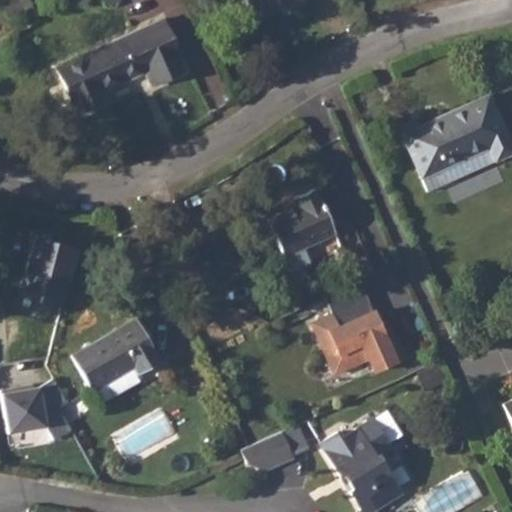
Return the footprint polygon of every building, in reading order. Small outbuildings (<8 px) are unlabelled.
[(243,0),(252,19),(294,0),(243,0)] [(161,20),(83,54),(55,68),(76,113),(103,99),(99,91),(144,71),(151,85),(184,69),(161,20)] [(400,133),(420,176),(488,146),(495,160),(511,151),(511,148),(487,94),(400,133)] [(488,146),(420,176),(427,191),(495,160),(488,146)] [(265,218),(282,254),(299,247),(332,231),(313,187),(291,197),(294,205),(265,218)] [(83,249),(30,236),(26,252),(28,252),(19,289),(41,294),(39,301),(61,307),(72,264),(79,265),(83,249)] [(299,247),(282,254),(288,269),(305,260),(299,247)] [(330,312),(310,321),(326,357),(332,372),(344,367),(366,357),(372,369),(402,356),(394,339),(388,326),(381,330),(359,280),(323,296),(330,312)] [(134,318),(69,354),(83,378),(88,389),(129,366),(134,373),(158,360),(134,318)] [(57,377),(41,384),(0,388),(5,431),(49,427),(54,440),(70,433),(59,407),(68,403),(57,377)] [(511,395),(500,401),(511,428),(511,395)] [(378,428),(370,416),(339,435),(336,428),(317,439),(337,472),(341,470),(350,486),(347,488),(361,511),(374,511),(372,507),(398,490),(376,453),(388,445),(380,432),(379,434),(376,429),(378,428)] [(245,443),(238,446),(245,461),(264,468),(291,456),(279,428),(245,443)] [(341,470),(337,472),(347,488),(350,486),(341,470)]
